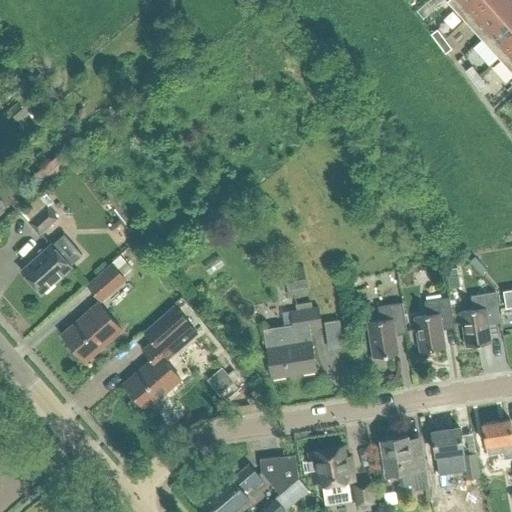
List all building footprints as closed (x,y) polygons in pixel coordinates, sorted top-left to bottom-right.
[(446,0),(446,1),(464,20),(485,0),(446,0)] [(511,0),(485,0),(464,20),(481,38),(487,33),(511,9),(511,0)] [(481,38),(498,57),(511,44),(511,9),(487,33),(481,38)] [(430,33),(437,43),(444,38),(436,28),(430,33)] [(444,38),(437,43),(445,53),(451,47),(444,38)] [(511,44),(498,57),(511,72),(511,44)] [(464,70),(472,80),(478,75),(471,65),(464,70)] [(60,96),(40,72),(25,84),(45,108),(60,96)] [(478,75),(472,80),(479,90),(486,85),(478,75)] [(25,95),(9,109),(17,119),(27,111),(34,119),(40,114),(25,95)] [(21,145),(15,151),(15,150),(0,162),(0,163),(6,170),(21,157),(20,157),(27,151),(21,145)] [(63,148),(33,175),(43,186),(73,160),(63,148)] [(0,210),(6,205),(17,195),(0,175),(0,210)] [(21,212),(28,220),(46,204),(48,206),(53,201),(44,191),(21,212)] [(58,218),(48,206),(46,204),(28,220),(27,221),(39,235),(58,218)] [(41,293),(70,266),(50,244),(21,270),(41,293)] [(111,264),(87,285),(101,300),(125,279),(111,264)] [(284,269),(289,295),(308,292),(303,265),(284,269)] [(511,289),(503,291),(505,307),(511,305),(511,289)] [(470,295),(472,309),(460,311),(465,346),(491,342),(488,324),(500,322),(495,291),(470,295)] [(449,297),(424,301),(427,315),(414,317),(419,351),(445,347),(442,330),(454,328),(449,297)] [(378,306),(380,320),(367,322),(372,356),(398,352),(395,335),(406,333),(402,302),(378,306)] [(97,303),(61,334),(85,361),(121,330),(97,303)] [(145,409),(180,378),(164,360),(197,332),(174,306),(144,333),(152,343),(143,350),(151,359),(123,384),(145,409)] [(264,330),(267,346),(272,377),(316,370),(309,328),(321,326),(318,306),(290,311),(293,325),(264,330)] [(346,330),(358,332),(361,314),(350,312),(346,330)] [(511,425),(511,420),(482,424),(486,446),(488,455),(502,452),(503,459),(504,459),(511,458),(511,457),(511,425)] [(433,432),(431,432),(438,474),(464,470),(462,454),(461,450),(463,449),(460,428),(433,432)] [(386,474),(396,473),(398,486),(415,483),(416,489),(429,487),(425,463),(412,465),(407,436),(380,440),(386,474)] [(315,452),(308,453),(313,483),(320,481),(321,485),(323,499),(349,495),(347,480),(354,479),(352,463),(347,463),(344,446),(315,451),(315,452)] [(475,452),(462,454),(464,470),(466,479),(480,477),(475,452)] [(261,472),(279,493),(280,494),(290,485),(296,479),(297,479),(298,478),(299,478),(295,454),(260,458),(261,472)] [(206,498),(217,511),(228,511),(247,496),(242,490),(249,484),(252,488),(262,479),(250,464),(232,479),(231,477),(206,498)] [(376,503),(372,480),(351,483),(355,507),(376,503)] [(275,497),(276,499),(283,507),(297,496),(298,495),(290,485),(280,494),(279,493),(275,497)] [(280,511),(284,509),(283,507),(276,499),(260,511),(280,511)]
